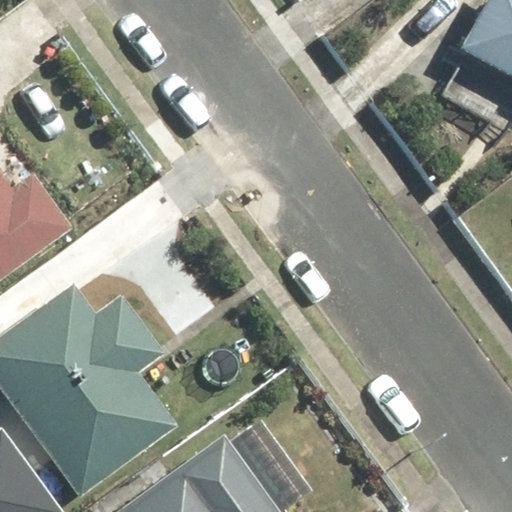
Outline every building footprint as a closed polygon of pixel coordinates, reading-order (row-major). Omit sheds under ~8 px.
[(511,0),(492,0),(465,54),(511,78),(511,0)] [(0,283),(69,233),(33,183),(16,195),(0,173),(0,283)] [(131,376),(160,355),(121,301),(93,321),(71,291),(0,341),(0,393),(77,501),(172,433),(131,376)] [(282,511),(310,493),(266,428),(226,456),(220,448),(126,511),(282,511)] [(0,511),(55,511),(0,432),(0,511)]
